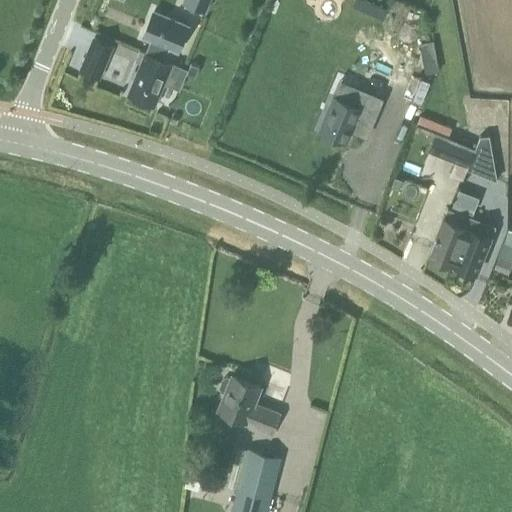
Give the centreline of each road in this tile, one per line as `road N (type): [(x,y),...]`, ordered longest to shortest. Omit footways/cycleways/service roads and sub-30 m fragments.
road 1 (secondary): [(511,377),(394,295),(291,241),(142,179),(14,142)]
road 2 (unclassified): [(14,142),(67,0)]
